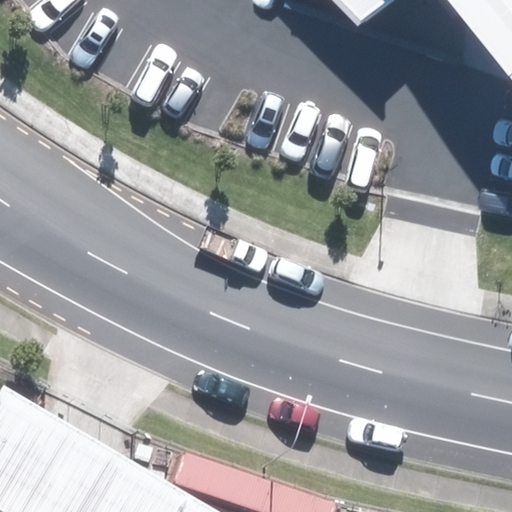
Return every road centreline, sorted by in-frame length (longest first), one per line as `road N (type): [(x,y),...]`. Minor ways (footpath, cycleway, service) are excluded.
road 1 (unclassified): [(0,189),(37,218),(249,321),(511,393)]
road 2 (unknown): [(161,385),(119,450),(77,446),(0,403)]
